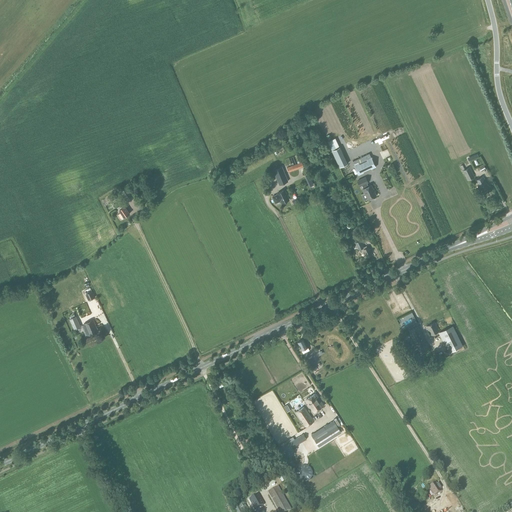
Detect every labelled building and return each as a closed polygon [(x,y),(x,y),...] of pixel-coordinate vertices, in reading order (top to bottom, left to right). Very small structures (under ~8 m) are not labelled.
[(343,155),(340,147),(332,151),(336,158),(343,155)] [(386,149),(378,152),(381,159),(388,156),(386,149)] [(371,157),(354,166),(359,175),(363,173),(363,172),(371,168),(371,169),(376,167),(371,157)] [(298,168),(304,166),(302,162),(295,164),(288,167),(287,167),(289,172),(298,169),(298,168)] [(282,167),(273,170),(279,185),(288,181),(282,167)] [(474,177),(470,167),(463,170),(468,180),(474,177)] [(488,187),(483,176),(476,180),(481,191),(488,187)] [(366,194),(369,200),(377,196),(371,185),(367,187),(365,184),(368,182),(366,177),(358,181),(360,186),(362,185),(364,189),(363,189),(365,195),(366,194)] [(129,186),(121,191),(125,198),(123,199),(125,202),(127,201),(128,202),(134,198),(134,199),(137,197),(129,186)] [(273,197),(275,203),(281,200),(282,203),(289,200),(284,190),(277,193),(277,194),(278,193),(278,194),(273,197)] [(124,217),(130,214),(123,204),(118,207),(121,212),(118,214),(121,219),(124,217)] [(352,220),(358,218),(356,214),(350,216),(345,218),(347,222),(352,220)] [(349,236),(346,230),(340,233),(342,239),(346,246),(350,244),(347,237),(349,236)] [(361,240),(355,243),(359,250),(361,249),(363,253),(365,252),(367,257),(372,254),(369,247),(367,247),(366,246),(364,247),(361,240)] [(54,290),(64,285),(62,280),(52,285),(54,290)] [(85,294),(89,300),(95,297),(92,291),(85,294)] [(110,312),(108,308),(105,310),(103,304),(96,306),(100,316),(110,312)] [(50,310),(53,316),(59,313),(56,307),(50,310)] [(414,316),(412,312),(400,319),(402,322),(414,316)] [(81,327),(76,317),(76,316),(69,319),(74,330),(81,327)] [(93,320),(84,324),(89,336),(98,332),(93,320)] [(435,322),(426,326),(430,335),(440,331),(435,322)] [(453,325),(439,332),(449,353),(463,346),(453,325)] [(418,327),(409,331),(420,353),(429,348),(418,327)] [(303,353),(309,351),(304,339),(298,342),(303,353)] [(312,359),(306,363),(312,371),(317,368),(312,359)] [(316,393),(306,400),(314,412),(323,407),(317,398),(318,397),(316,393)] [(229,396),(224,399),(227,405),(233,401),(229,396)] [(304,406),(296,412),(306,427),(314,421),(304,406)] [(333,420),(311,435),(319,447),(341,433),(333,420)] [(307,439),(304,434),(283,446),(286,451),(287,451),(307,439)] [(429,487),(431,490),(429,491),(431,495),(433,493),(435,495),(441,491),(440,489),(441,488),(438,483),(437,484),(436,482),(429,487)] [(278,486),(267,492),(278,511),(286,511),(291,509),(278,486)] [(264,505),(258,495),(249,499),(255,510),(264,505)] [(456,500),(449,504),(453,510),(460,505),(456,500)] [(249,511),(244,502),(234,508),(236,511),(249,511)]
